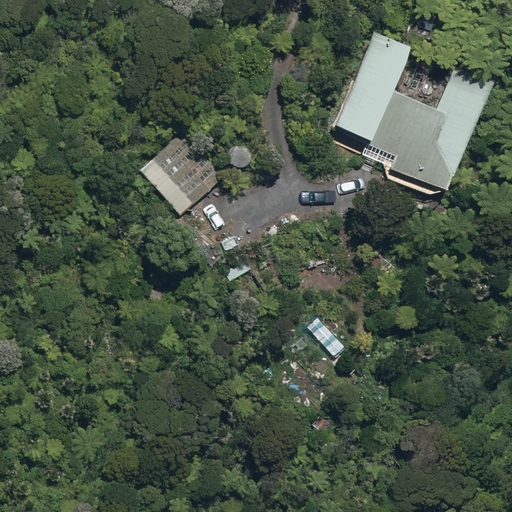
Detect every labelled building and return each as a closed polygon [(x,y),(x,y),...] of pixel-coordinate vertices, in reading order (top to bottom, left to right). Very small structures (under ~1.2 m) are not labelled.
[(435,199),(485,86),(450,71),(430,117),(385,97),(404,53),(368,37),(325,133),(389,162),(383,175),(435,199)] [(135,176),(176,219),(218,180),(178,136),(135,176)] [(244,145),(219,163),(236,186),(261,168),(244,145)] [(170,228),(209,267),(220,257),(211,248),(213,245),(192,224),(189,226),(180,218),(170,228)] [(240,260),(221,275),(240,301),(260,286),(240,260)] [(137,301),(155,308),(162,287),(144,281),(137,301)] [(316,314),(303,324),(329,360),(343,350),(316,314)] [(360,333),(373,355),(401,339),(388,316),(360,333)]
